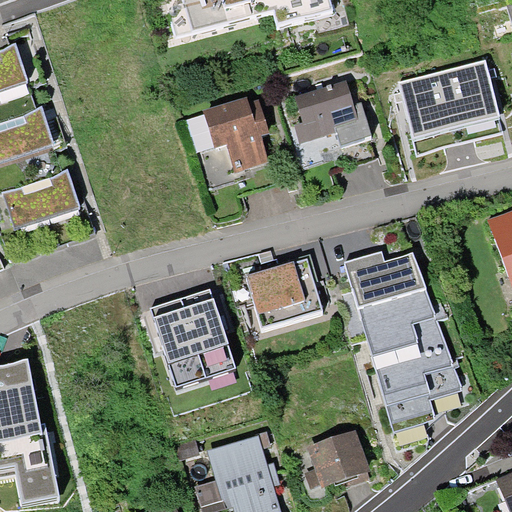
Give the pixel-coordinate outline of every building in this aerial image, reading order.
[(167,0),(166,0),(177,42),(278,14),(282,28),(334,14),(330,0),(167,0)] [(0,90),(29,81),(16,43),(0,52),(0,90)] [(32,89),(44,86),(36,56),(25,59),(32,89)] [(506,132),(485,60),(400,84),(420,157),(506,132)] [(346,81),(294,97),(302,121),(292,124),(298,145),(337,133),(341,147),(372,137),(361,102),(354,104),(346,81)] [(248,96),(205,110),(206,115),(188,121),(198,153),(202,152),(213,188),(246,177),(243,168),(268,161),(261,136),(270,133),(260,99),(250,103),(248,96)] [(27,116),(0,123),(0,162),(54,145),(41,106),(27,116)] [(53,178),(4,192),(15,229),(82,207),(68,168),(53,178)] [(511,288),(511,212),(486,222),(511,288)] [(430,398),(462,390),(415,250),(393,257),(386,259),(383,252),(344,263),(398,451),(430,441),(426,423),(437,419),(430,398)] [(263,331),(323,313),(315,286),(319,284),(311,259),(295,264),(296,269),(248,283),(263,331)] [(225,333),(211,291),(151,310),(164,350),(177,390),(237,371),(225,333)] [(38,428),(26,360),(0,364),(0,479),(14,477),(19,505),(56,499),(44,426),(38,428)] [(362,444),(357,429),(306,446),(321,489),(372,471),(368,462),(362,444)] [(281,511),(258,435),(206,451),(214,478),(193,485),(201,511),(212,511),(228,507),(229,511),(281,511)] [(511,474),(499,479),(511,511),(511,474)]
